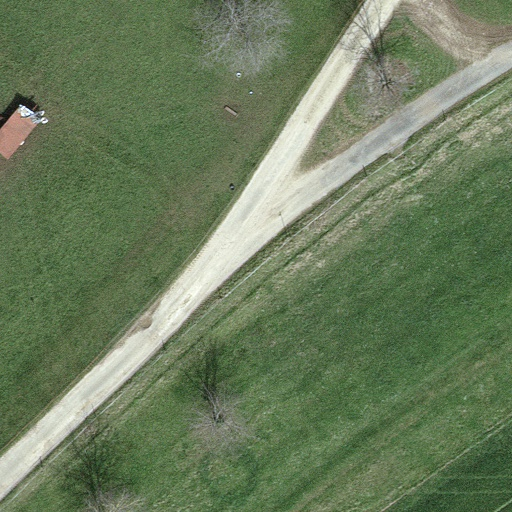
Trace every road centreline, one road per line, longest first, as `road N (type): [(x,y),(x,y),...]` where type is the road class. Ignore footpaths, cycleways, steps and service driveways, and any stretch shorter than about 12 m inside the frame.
road 1 (track): [(0,473),(252,230),(274,160),(383,0)]
road 2 (track): [(252,230),(511,52)]
